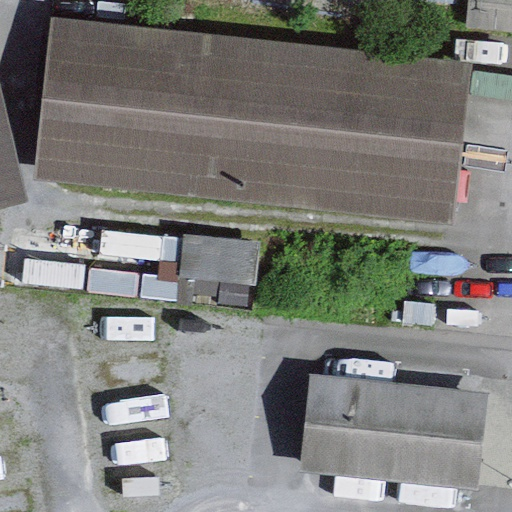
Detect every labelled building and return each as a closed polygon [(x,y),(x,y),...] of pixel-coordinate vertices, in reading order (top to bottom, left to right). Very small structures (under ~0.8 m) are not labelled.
[(511,3),(490,0),(475,0),(470,37),(511,43),(511,3)] [(444,204),(457,81),(59,38),(46,161),(444,204)] [(0,211),(24,206),(0,98),(0,211)] [(221,257),(188,257),(188,291),(221,291),(221,257)] [(476,492),(488,405),(315,382),(303,469),(476,492)]
